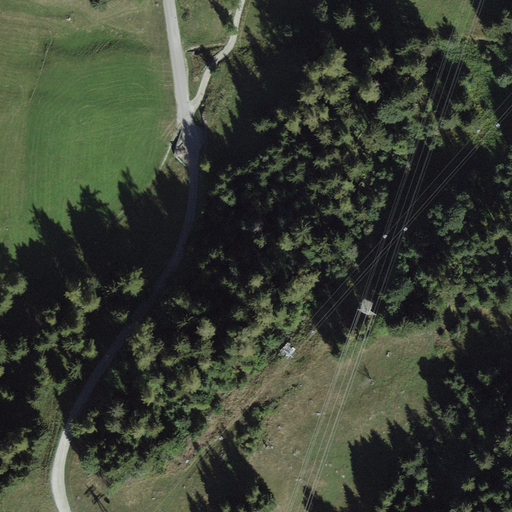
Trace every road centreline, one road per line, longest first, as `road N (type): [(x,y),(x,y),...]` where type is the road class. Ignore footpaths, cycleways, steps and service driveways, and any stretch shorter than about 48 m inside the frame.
road 1 (unclassified): [(171,0),(198,166),(194,227),(182,264),(69,422),(61,473),(68,511)]
road 2 (track): [(243,0),(236,43),(184,108),(161,174),(137,206),(82,254),(0,292)]
